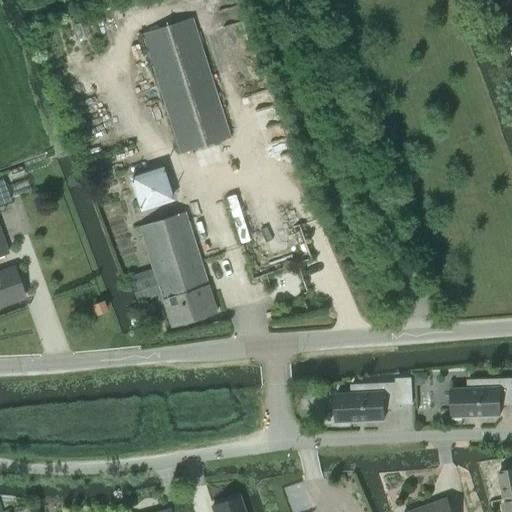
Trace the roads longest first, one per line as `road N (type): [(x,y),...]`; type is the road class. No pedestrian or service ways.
road 1 (track): [(419,334),(295,0)]
road 2 (residential): [(281,443),(111,469),(0,466)]
road 3 (residential): [(272,345),(0,366)]
road 4 (residential): [(511,327),(272,345)]
road 5 (residential): [(511,433),(281,443)]
